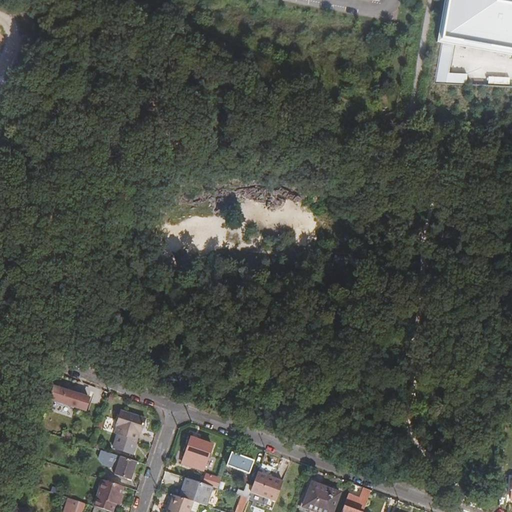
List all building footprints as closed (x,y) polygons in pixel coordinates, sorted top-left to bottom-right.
[(511,0),(444,0),(438,40),(511,52),(511,0)] [(80,416),(86,399),(66,391),(61,403),(70,406),(68,412),(80,416)] [(143,419),(117,411),(112,426),(115,427),(112,434),(133,441),(135,433),(137,428),(139,429),(143,419)] [(69,436),(59,432),(57,437),(67,441),(69,436)] [(43,448),(47,438),(39,435),(35,445),(43,448)] [(177,464),(189,468),(195,450),(200,452),(203,444),(192,440),(193,438),(188,436),(188,438),(186,438),(177,464)] [(129,449),(133,450),(135,443),(121,439),(118,449),(128,452),(129,449)] [(195,450),(189,468),(197,471),(203,453),(200,452),(195,450)] [(134,463),(108,454),(104,468),(114,471),(113,473),(112,472),(111,475),(128,481),(134,463)] [(252,462),(229,454),(226,460),(236,464),(235,467),(241,470),(242,466),(249,469),(252,462)] [(217,479),(201,474),(198,484),(214,489),(217,479)] [(248,488),(246,493),(259,497),(256,505),(265,509),(268,501),(272,503),(279,483),(253,474),(248,488)] [(174,497),(188,502),(201,506),(208,488),(198,484),(180,478),(174,497)] [(90,507),(105,511),(110,511),(112,506),(115,507),(121,488),(99,481),(90,507)] [(327,511),(335,493),(308,483),(299,506),(314,511),(327,511)] [(238,498),(244,500),(246,493),(248,488),(242,486),(238,498)] [(358,511),(366,491),(358,488),(354,499),(353,502),(349,501),(350,498),(344,496),(338,511),(358,511)] [(490,491),(482,490),(481,498),(490,499),(490,491)] [(163,511),(184,511),(188,502),(174,497),(169,496),(163,511)] [(239,511),(244,500),(238,498),(237,497),(233,496),(232,499),(237,500),(232,511),(230,511),(229,511),(239,511)] [(80,511),(83,506),(64,499),(59,511),(80,511)]
